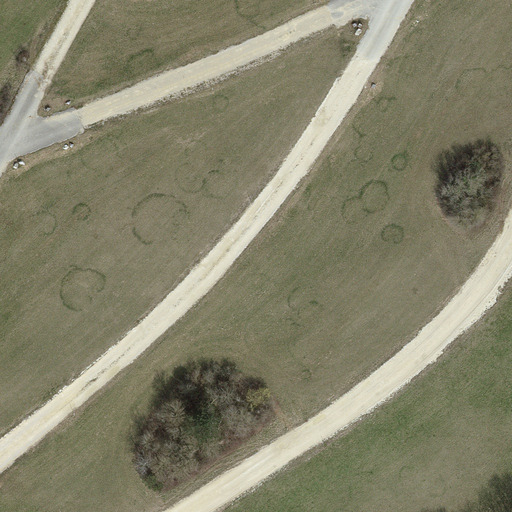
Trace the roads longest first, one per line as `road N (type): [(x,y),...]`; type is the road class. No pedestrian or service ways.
road 1 (track): [(0,454),(58,412),(247,233),(358,78),(397,0)]
road 2 (track): [(185,511),(372,392),(474,300),(511,229)]
road 3 (track): [(0,152),(193,77),(356,0)]
road 4 (track): [(81,0),(0,156)]
